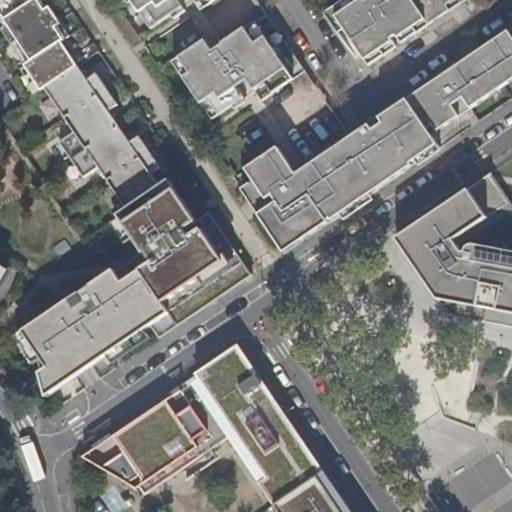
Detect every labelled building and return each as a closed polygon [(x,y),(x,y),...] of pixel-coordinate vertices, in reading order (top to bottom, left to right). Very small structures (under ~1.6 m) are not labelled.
[(0,0),(0,31),(34,80),(27,85),(33,94),(63,136),(55,142),(79,177),(95,166),(125,209),(115,216),(140,253),(111,273),(110,271),(20,332),(45,368),(37,373),(51,393),(147,324),(157,337),(248,273),(207,213),(194,221),(167,181),(159,186),(151,173),(158,168),(137,137),(130,142),(108,110),(115,105),(94,74),(86,80),(77,65),(72,69),(62,55),(67,52),(60,41),(69,36),(60,23),(56,26),(44,9),(49,6),(44,0),(0,0)] [(131,0),(150,26),(170,12),(173,16),(184,8),(182,5),(188,0),(193,0),(198,8),(209,0),(131,0)] [(340,0),(323,11),(336,31),(342,27),(367,64),(395,45),(390,37),(395,34),(400,42),(462,0),(340,0)] [(49,6),(44,9),(56,26),(60,23),(49,6)] [(204,38),(172,59),(211,117),(253,89),(260,100),(304,69),(265,12),(211,48),(204,38)] [(371,128),(368,123),(295,172),(277,144),(244,166),(253,179),(240,187),(258,213),(283,250),(440,146),(431,133),(461,113),(456,106),(465,100),(470,107),(511,78),(511,26),(378,116),(382,121),(371,128)] [(67,52),(62,55),(72,69),(77,65),(67,52)] [(391,240),(437,312),(511,326),(511,253),(469,245),(462,248),(459,254),(456,253),(449,242),(484,218),(480,212),(486,208),(471,185),(391,240)] [(511,326),(437,312),(442,319),(511,332),(511,326)] [(194,372),(197,377),(82,456),(136,488),(139,485),(143,492),(235,430),(266,476),(257,482),(272,505),(273,504),(319,472),(317,468),(319,467),(251,366),(252,366),(236,343),(194,372)] [(319,472),(273,504),(278,511),(350,511),(322,470),(319,472)]
